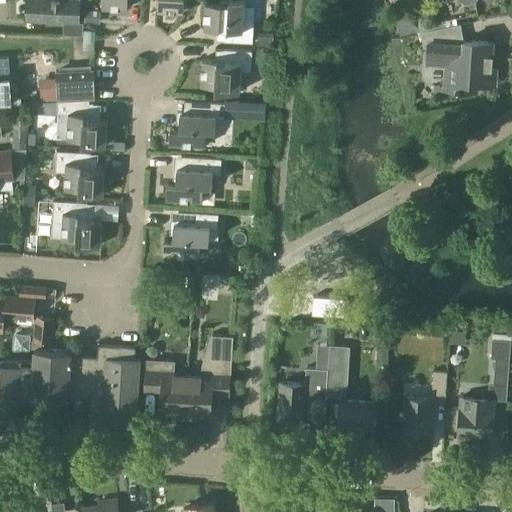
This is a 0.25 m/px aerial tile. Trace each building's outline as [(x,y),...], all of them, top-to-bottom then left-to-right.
[(27,0),(27,20),(64,22),(63,34),(83,35),(83,23),(79,23),(80,0),(27,0)] [(104,0),(104,8),(129,9),(129,0),(104,0)] [(160,0),(160,11),(185,13),(185,0),(160,0)] [(254,44),(255,23),(256,7),(246,7),(247,2),(231,1),(231,6),(207,4),(205,30),(225,31),(224,42),(254,44)] [(86,11),(85,23),(100,24),(101,12),(86,11)] [(416,27),(417,32),(422,31),(423,42),(428,43),(427,63),(448,65),(447,89),(471,91),(471,83),(496,85),(497,69),(492,69),(494,42),(462,39),(459,24),(448,26),(447,21),(416,27)] [(260,32),(259,47),(272,48),(273,32),(260,32)] [(252,73),(254,52),(224,50),(223,61),(203,60),(202,86),(226,87),(225,92),(241,93),(242,72),(252,73)] [(91,99),(90,99),(96,99),(94,69),(57,71),(58,78),(46,78),(41,84),(42,90),(47,95),(59,95),(59,100),(57,100),(57,101),(58,101),(91,99)] [(0,103),(22,103),(21,96),(17,96),(17,84),(0,85),(0,81),(0,103)] [(58,101),(59,122),(69,122),(68,138),(92,140),(91,145),(107,146),(109,120),(98,120),(94,115),(94,103),(90,103),(90,99),(91,99),(58,101)] [(225,120),(226,104),(185,102),(185,114),(181,113),(180,129),(171,129),(170,144),(206,146),(207,131),(216,131),(217,119),(225,120)] [(15,117),(14,149),(27,148),(28,116),(15,117)] [(0,180),(8,180),(14,180),(11,150),(0,150),(0,180)] [(104,196),(106,170),(95,170),(90,165),(91,153),(57,151),(56,172),(66,172),(65,188),(89,189),(88,195),(104,196)] [(221,175),(222,159),(182,157),(181,169),(178,168),(177,184),(168,184),(167,200),(203,202),(204,186),(213,186),(213,175),(221,175)] [(54,200),(52,237),(86,239),(85,244),(101,245),(102,220),(92,219),(87,214),(88,203),(54,200)] [(218,230),(219,215),(179,212),(178,224),(174,224),(173,240),(164,239),(163,255),(199,257),(200,241),(209,242),(210,230),(218,230)] [(45,297),(45,289),(35,288),(34,296),(45,297)] [(346,293),(305,291),(304,316),(344,318),(346,293)] [(12,302),(0,301),(0,331),(2,332),(3,319),(16,321),(16,316),(33,318),(34,299),(12,297),(12,302)] [(51,304),(50,317),(37,316),(35,340),(51,341),(53,317),(54,317),(55,305),(51,304)] [(31,349),(31,336),(30,334),(16,333),(14,334),(13,348),(15,350),(28,351),(31,349)] [(189,375),(187,413),(212,414),(214,386),(230,387),(233,335),(213,333),(203,364),(203,375),(189,375)] [(495,383),(508,384),(511,340),(493,339),(492,358),(497,358),(495,383)] [(0,363),(0,413),(22,414),(23,414),(24,414),(25,413),(26,412),(26,411),(27,399),(69,402),(69,397),(91,398),(90,418),(90,419),(90,420),(91,420),(91,421),(92,421),(93,421),(126,423),(127,418),(138,418),(142,356),(136,355),(136,347),(102,345),(101,346),(100,346),(99,347),(99,348),(99,353),(98,357),(71,356),(72,352),(35,349),(34,359),(1,358),(0,363)] [(350,347),(330,346),(329,369),(349,370),(350,347)] [(187,413),(189,375),(177,374),(178,359),(148,358),(146,383),(163,384),(162,411),(187,413)] [(281,382),(279,418),(305,420),(305,416),(326,417),(327,395),(329,369),(307,368),(306,384),(281,382)] [(375,402),(347,400),(349,370),(329,369),(327,395),(341,396),(339,427),(373,429),(375,402)] [(449,371),(434,370),(433,394),(447,395),(449,371)] [(406,397),(404,430),(431,432),(433,398),(406,397)] [(494,409),(495,399),(494,399),(462,397),(461,407),(459,435),(493,438),(495,409),(494,409)] [(32,479),(17,481),(19,492),(34,490),(32,479)] [(375,496),(375,510),(395,510),(395,497),(375,496)] [(84,507),(84,511),(119,511),(117,498),(100,500),(100,504),(84,507)] [(185,511),(213,511),(213,503),(185,506),(185,511)]
